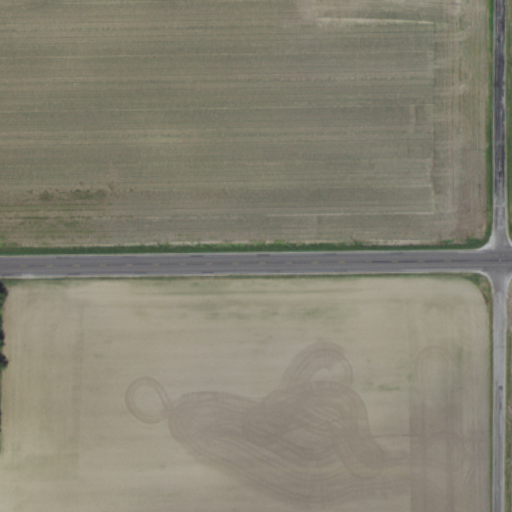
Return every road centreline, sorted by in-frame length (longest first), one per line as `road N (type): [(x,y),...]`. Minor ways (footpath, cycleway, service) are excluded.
road 1 (primary): [(0,265),(511,257)]
road 2 (residential): [(499,511),(501,0)]
